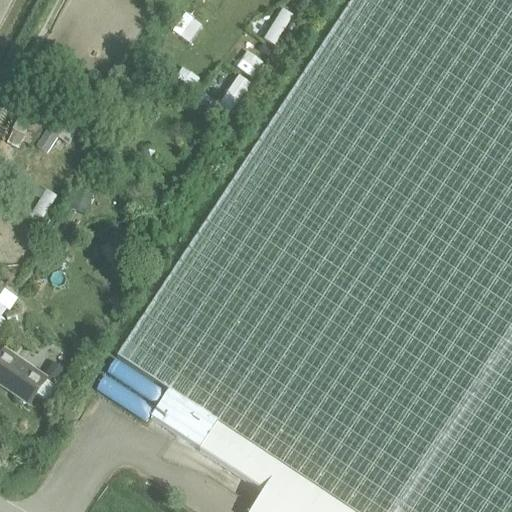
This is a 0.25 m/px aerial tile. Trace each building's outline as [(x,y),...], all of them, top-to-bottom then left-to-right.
[(511,511),(511,0),(355,0),(116,362),(168,396),(150,422),(198,455),(262,498),(252,511),(511,511)] [(275,46),(292,16),(283,11),(265,41),(275,46)] [(236,76),(218,112),(232,119),(249,83),(236,76)] [(44,220),(56,197),(45,191),(33,215),(44,220)] [(92,198),(76,192),(69,212),(85,219),(92,198)] [(36,398),(46,404),(55,391),(45,384),(46,383),(3,353),(0,357),(0,388),(29,408),(36,398)] [(78,426),(71,422),(68,427),(75,431),(78,426)]
